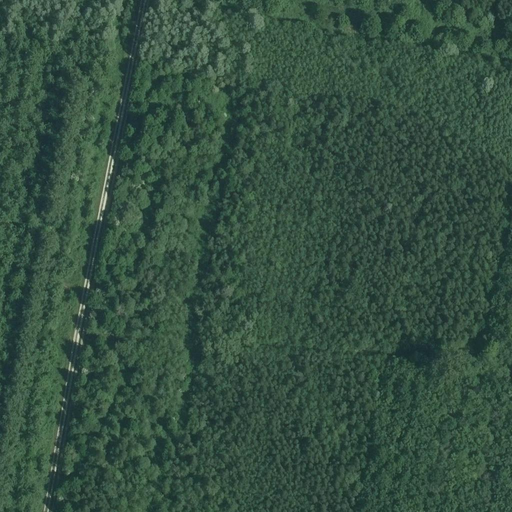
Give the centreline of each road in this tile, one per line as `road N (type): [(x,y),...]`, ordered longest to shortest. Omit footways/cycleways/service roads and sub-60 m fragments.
road 1 (track): [(45,511),(142,0)]
road 2 (track): [(76,339),(511,364)]
road 3 (track): [(176,0),(511,63)]
